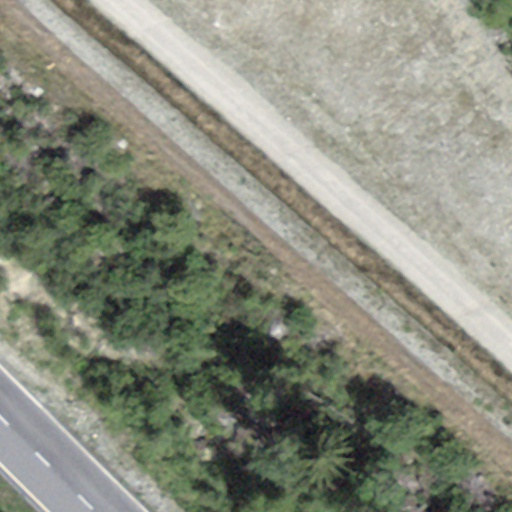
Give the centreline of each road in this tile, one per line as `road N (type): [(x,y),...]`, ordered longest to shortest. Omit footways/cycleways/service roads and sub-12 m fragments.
road 1 (track): [(511,340),(127,0)]
road 2 (secondary): [(0,415),(95,511)]
